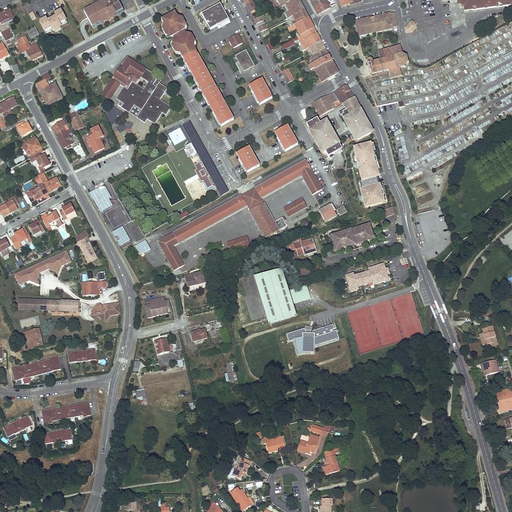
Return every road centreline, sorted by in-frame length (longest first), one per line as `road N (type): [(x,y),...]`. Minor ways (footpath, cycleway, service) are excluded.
road 1 (tertiary): [(348,77),(379,130),(502,511)]
road 2 (secondary): [(76,189),(128,294),(115,380)]
road 3 (residential): [(392,1),(404,46),(416,56),(471,29),(483,13),(511,9)]
road 4 (residential): [(143,16),(220,146)]
road 5 (tertiary): [(21,81),(143,16)]
road 6 (secondary): [(115,380),(91,511)]
road 7 (residential): [(291,108),(234,0)]
road 8 (secondary): [(21,81),(76,189)]
